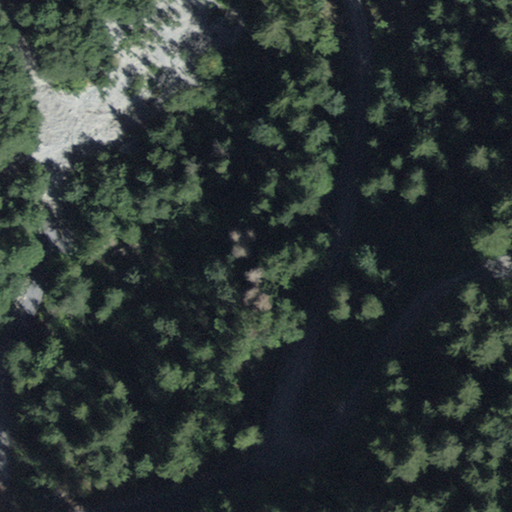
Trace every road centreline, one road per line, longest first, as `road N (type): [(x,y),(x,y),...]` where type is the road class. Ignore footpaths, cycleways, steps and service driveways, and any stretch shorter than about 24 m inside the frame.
road 1 (unclassified): [(511,259),(424,307),(334,442),(307,448),(291,431),(327,251),(367,133),(355,0)]
road 2 (track): [(86,511),(244,466)]
